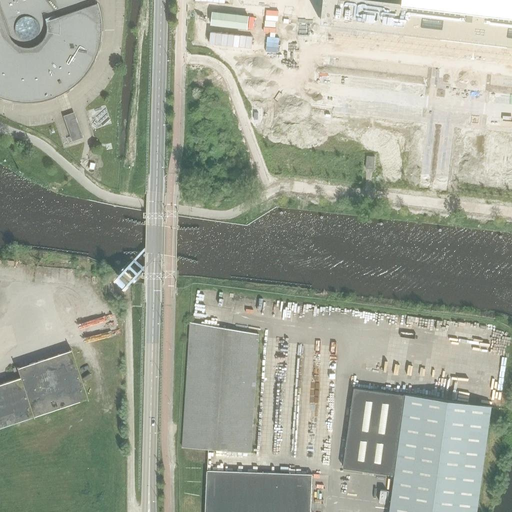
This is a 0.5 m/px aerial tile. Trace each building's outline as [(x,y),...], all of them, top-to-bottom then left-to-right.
[(97,3),(96,3),(94,0),(0,0),(0,98),(3,99),(12,102),(22,103),(32,103),(41,101),(51,99),(60,95),(68,90),(76,84),(83,77),(89,69),(94,60),(97,51),(100,42),(101,32),(101,22),(99,12),(97,3)] [(511,0),(324,0),(322,23),(511,45),(511,0)] [(63,117),(72,141),(82,138),(73,113),(63,117)] [(357,120),(357,121),(356,131),(356,134),(356,135),(358,137),(360,138),(397,142),(398,143),(401,142),(403,140),(404,138),(405,127),(405,126),(405,125),(404,123),(403,122),(401,121),(363,116),(361,117),(359,117),(358,118),(357,120)] [(366,169),(374,169),(375,157),(367,156),(366,169)] [(145,224),(146,224),(177,228),(178,228),(178,229),(179,229),(179,226),(178,225),(145,221),(144,221),(144,224),(145,225),(145,224)] [(144,257),(145,257),(177,261),(178,261),(178,260),(178,257),(177,256),(177,258),(177,257),(145,253),(144,253),(144,252),(143,253),(143,256),(144,257)] [(0,280),(0,307),(22,300),(17,282),(0,280)] [(254,450),(260,326),(189,323),(184,448),(209,449),(209,448),(254,450)] [(23,373),(0,379),(0,426),(33,417),(32,412),(89,396),(74,343),(19,358),(23,373)] [(354,388),(343,469),(394,476),(389,511),(477,511),(491,407),(354,388)] [(205,511),(311,511),(312,474),(207,471),(205,511)]
